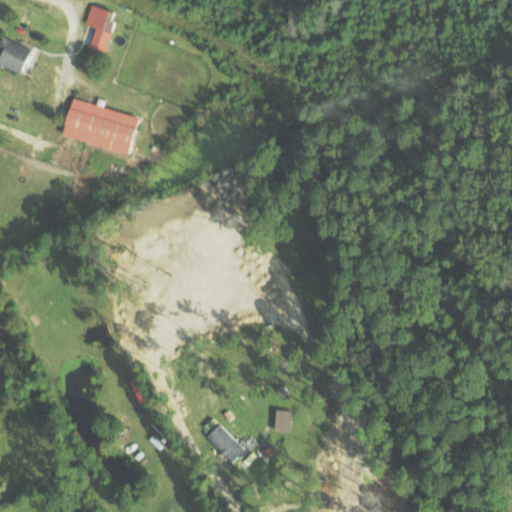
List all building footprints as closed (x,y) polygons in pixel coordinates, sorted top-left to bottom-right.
[(114,50),(122,20),(118,19),(120,10),(94,3),(83,42),(114,50)] [(0,48),(0,61),(27,74),(38,49),(6,35),(0,48)] [(138,154),(148,116),(79,98),(69,135),(138,154)] [(280,430),(294,431),(295,410),(281,409),(280,430)] [(251,450),(224,422),(211,435),(238,463),(251,450)]
